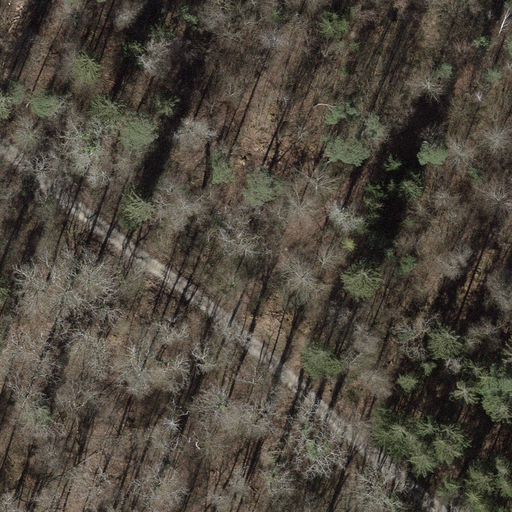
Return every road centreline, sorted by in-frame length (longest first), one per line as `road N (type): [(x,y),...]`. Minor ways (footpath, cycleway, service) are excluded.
road 1 (track): [(0,139),(451,511)]
road 2 (track): [(223,316),(511,35)]
